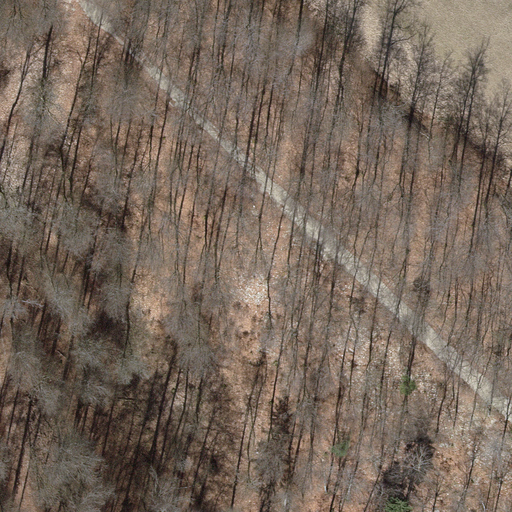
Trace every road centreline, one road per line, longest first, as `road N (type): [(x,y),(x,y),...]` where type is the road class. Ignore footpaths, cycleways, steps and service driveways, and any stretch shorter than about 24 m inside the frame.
road 1 (track): [(102,0),(202,123),(511,404)]
road 2 (track): [(0,289),(33,511)]
road 3 (track): [(91,0),(31,57),(0,107)]
